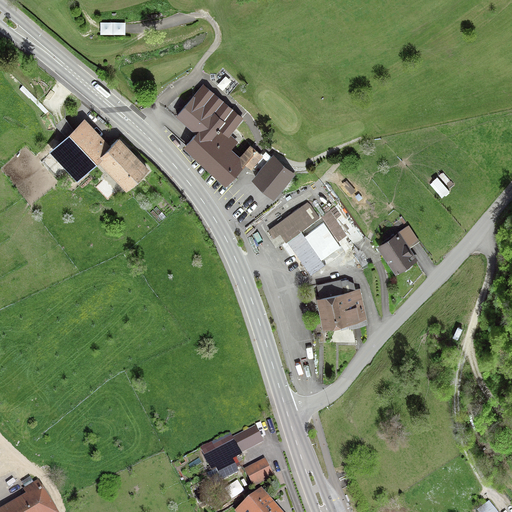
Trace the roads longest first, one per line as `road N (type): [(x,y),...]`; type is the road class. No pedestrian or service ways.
road 1 (primary): [(289,417),(239,264),(211,213),(138,128),(30,37)]
road 2 (residential): [(289,417),(337,390),(511,191)]
road 3 (track): [(476,233),(491,262),(471,327),(473,367),(511,424)]
